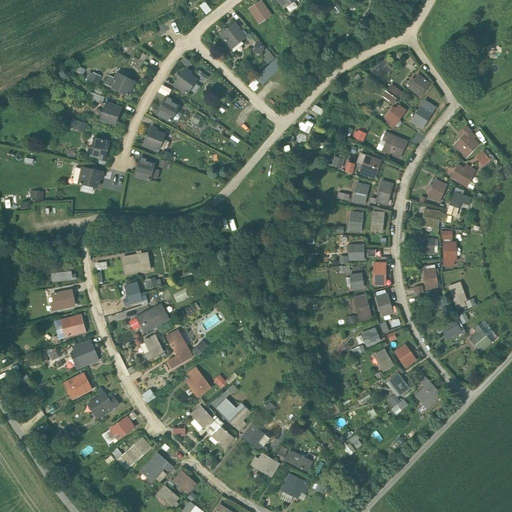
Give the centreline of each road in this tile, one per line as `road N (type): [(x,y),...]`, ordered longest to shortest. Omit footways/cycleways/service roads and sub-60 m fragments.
road 1 (unclassified): [(363,511),(511,355)]
road 2 (unclassified): [(0,401),(72,511)]
